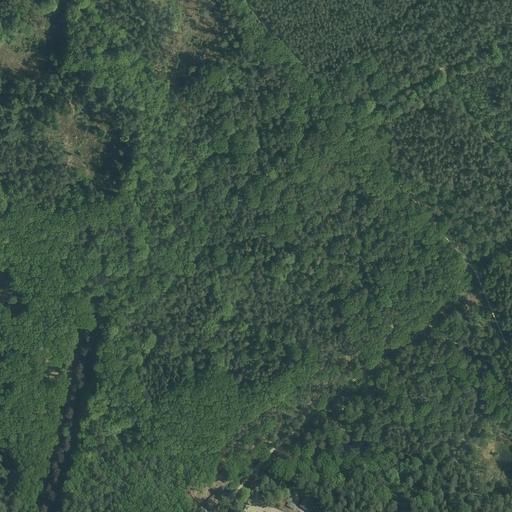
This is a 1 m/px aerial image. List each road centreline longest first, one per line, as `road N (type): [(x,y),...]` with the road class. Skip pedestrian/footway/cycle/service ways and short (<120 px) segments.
road 1 (track): [(47,511),(95,319),(355,110),(511,40)]
road 2 (track): [(481,284),(434,311),(260,463),(230,499),(219,496),(215,511)]
